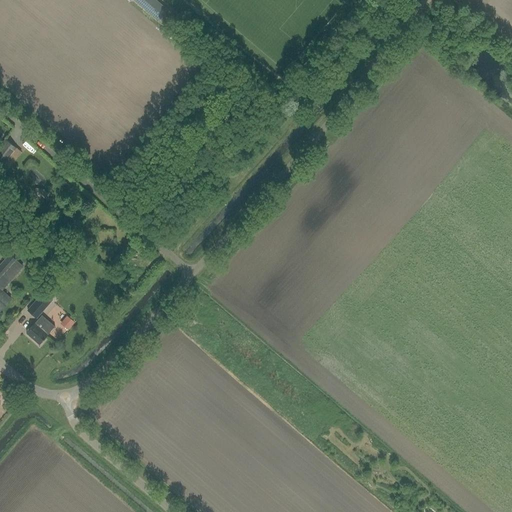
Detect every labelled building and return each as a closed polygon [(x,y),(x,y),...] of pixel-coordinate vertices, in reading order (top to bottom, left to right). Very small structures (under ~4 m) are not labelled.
[(168,11),(159,3),(155,0),(135,0),(160,20),(168,11)] [(4,139),(0,144),(0,161),(9,168),(21,153),(4,139)] [(46,193),(45,189),(35,188),(33,199),(42,200),(43,198),(48,199),(50,193),(46,193)] [(0,308),(1,310),(12,297),(4,290),(24,267),(12,257),(0,270),(0,308)] [(37,319),(53,300),(43,292),(27,311),(37,319)] [(55,327),(43,316),(28,332),(41,344),(50,334),(49,334),(55,327)] [(74,322),(67,316),(61,324),(68,330),(74,322)]
